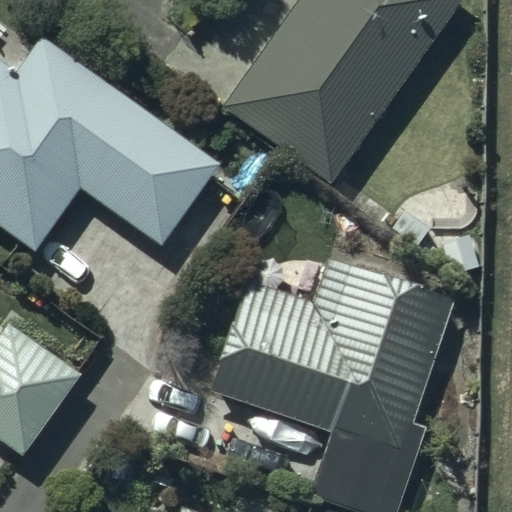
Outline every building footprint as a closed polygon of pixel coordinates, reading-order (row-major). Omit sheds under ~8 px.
[(452,0),(287,0),(220,98),(331,175),(452,0)] [(0,221),(31,245),(77,180),(158,238),(218,155),(40,27),(12,64),(0,54),(0,221)] [(324,248),(310,293),(241,271),(205,383),(327,423),(305,491),(370,511),(394,511),(425,417),(415,414),(457,284),(352,250),(350,256),(324,248)] [(0,319),(0,431),(20,446),(78,364),(4,313),(0,319)] [(218,511),(178,498),(173,511),(218,511)]
